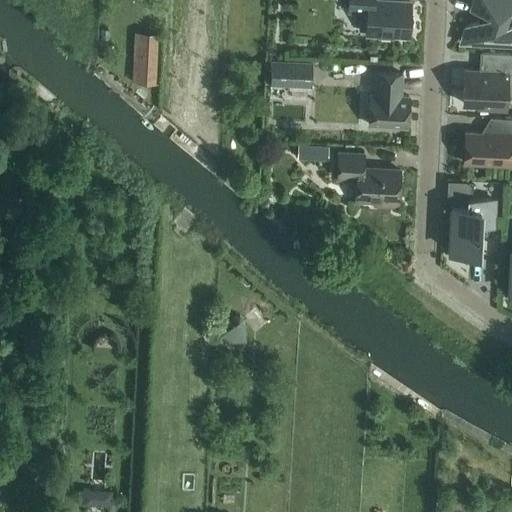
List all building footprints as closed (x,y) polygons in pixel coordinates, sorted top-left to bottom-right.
[(348,0),(348,10),(363,11),(367,15),(366,32),(379,33),(380,37),(391,38),(393,34),(409,35),(409,25),(412,23),(414,19),(413,14),(410,12),(410,2),(374,0),(373,0),(348,0)] [(466,27),(461,42),(492,44),(492,45),(508,45),(511,44),(511,0),(473,0),(471,9),(490,15),(487,22),(480,25),(479,22),(466,27)] [(134,32),(132,82),(155,83),(158,33),(134,32)] [(465,70),(463,103),(479,104),(479,108),(506,109),(507,94),(511,94),(511,53),(482,52),(481,71),(465,70)] [(271,85),(312,86),(313,61),(271,59),(271,85)] [(370,94),(369,124),(408,126),(409,96),(401,96),(402,73),(376,72),(375,94),(370,94)] [(464,162),(511,165),(511,161),(511,118),(490,117),(490,133),(465,132),(464,162)] [(297,158),(317,159),(328,152),(328,146),(298,144),(297,158)] [(356,183),(356,200),(357,200),(357,198),(375,199),(375,206),(398,207),(400,169),(363,168),(364,153),(339,152),(338,178),(352,178),(356,183)] [(456,179),(445,179),(445,193),(455,194),(456,179)] [(452,207),(449,255),(472,257),(472,252),(478,252),(479,225),(493,226),(495,200),(468,199),(468,208),(452,207)] [(234,314),(222,333),(233,340),(247,340),(244,315),(239,313),(234,314)] [(83,489),(82,504),(104,505),(110,505),(111,490),(83,489)]
